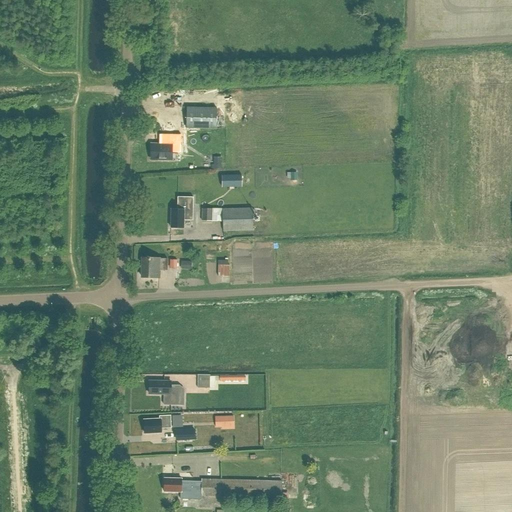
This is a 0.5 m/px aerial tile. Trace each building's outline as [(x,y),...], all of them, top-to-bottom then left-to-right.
[(216,129),(217,108),(186,108),(186,128),(216,129)] [(178,160),(178,155),(172,154),(172,144),(151,144),(151,161),(172,161),(172,160),(178,160)] [(222,169),(221,157),(216,158),(213,158),(213,165),(211,165),(211,170),(222,169)] [(222,187),(225,187),(241,187),(241,176),(225,176),(221,176),(222,187)] [(193,220),(193,197),(177,197),(177,209),(171,209),(171,228),(183,228),(184,220),(193,220)] [(253,231),(253,208),(223,209),(202,208),(202,221),(222,222),(223,222),(223,231),(253,231)] [(167,271),(168,259),(142,258),(142,277),(159,278),(159,270),(167,271)] [(176,268),(176,260),(168,259),(167,268),(176,268)] [(216,275),(227,275),(227,260),(216,260),(216,275)] [(208,374),(196,374),(196,388),(208,388),(208,374)] [(170,389),(170,385),(170,382),(149,381),(149,394),(163,394),(163,405),(178,405),(178,389),(170,389)] [(145,432),(161,432),(160,428),(171,428),(170,415),(159,416),(160,421),(144,421),(145,432)] [(221,416),(221,427),(221,430),(234,429),(233,416),(221,416)] [(174,441),(194,440),(193,428),(173,429),(174,441)] [(201,481),(180,481),(180,478),(164,478),(164,492),(181,492),(181,499),(201,500),(201,496),(281,498),(281,481),(201,480),(201,481)]
